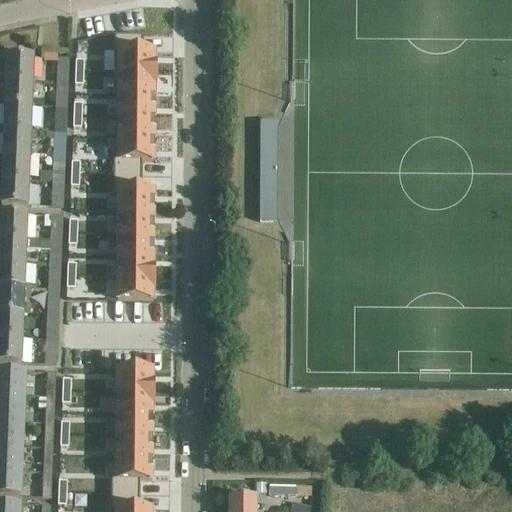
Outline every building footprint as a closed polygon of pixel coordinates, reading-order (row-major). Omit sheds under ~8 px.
[(143,38),(114,38),(114,76),(155,76),(156,64),(155,64),(155,54),(143,54),(143,38)] [(32,86),(32,81),(33,60),(7,59),(6,85),(32,86)] [(57,69),(57,87),(68,87),(69,62),(46,61),(45,68),(57,69)] [(76,64),(75,76),(84,76),(84,64),(76,64)] [(75,76),(75,88),(83,88),(84,76),(75,76)] [(155,76),(114,76),(114,98),(120,98),(155,98),(155,88),(155,76)] [(31,110),(32,86),(6,85),(5,109),(31,110)] [(68,87),(57,87),(55,111),(67,112),(68,87)] [(155,98),(120,98),(120,119),(154,119),(155,98)] [(74,107),(74,119),(82,119),(82,107),(74,107)] [(31,110),(5,109),(4,134),(30,135),(31,110)] [(55,111),(54,136),(66,137),(67,112),(55,111)] [(74,119),(73,131),(81,131),(82,119),(74,119)] [(154,119),(120,119),(120,141),(154,141),(154,119)] [(257,122),(257,225),(275,225),(274,122),(257,122)] [(37,135),(30,135),(4,134),(3,159),(29,160),(30,144),(36,145),(37,135)] [(66,137),(54,136),(53,161),(65,161),(66,137)] [(120,162),(114,162),(114,179),(142,179),(142,163),(154,163),(154,141),(120,141),(120,162)] [(3,159),(2,183),(28,184),(29,160),(3,159)] [(65,161),(53,161),(52,185),(64,186),(65,161)] [(72,165),(71,177),(79,178),(80,166),(72,165)] [(71,177),(71,190),(79,190),(79,178),(71,177)] [(142,179),(114,179),(114,196),(120,196),(119,217),(154,217),(154,196),(142,196),(142,179)] [(27,210),(28,184),(2,183),(1,209),(27,210)] [(64,186),(52,185),(51,210),(63,211),(64,186)] [(27,218),(21,217),(1,217),(0,237),(0,242),(26,243),(27,218)] [(154,217),(119,217),(119,239),(154,239),(154,217)] [(49,244),(61,245),(62,219),(50,219),(49,244)] [(69,224),(69,236),(77,236),(78,224),(69,224)] [(69,236),(68,248),(77,248),(77,236),(69,236)] [(154,239),(119,239),(119,260),(154,260),(154,239)] [(48,269),(59,269),(61,245),(49,244),(26,243),(0,242),(0,266),(25,268),(25,253),(49,254),(48,269)] [(154,260),(119,260),(119,282),(155,282),(155,270),(154,270),(154,260)] [(0,266),(0,291),(24,292),(25,268),(0,266)] [(68,267),(67,279),(75,280),(76,268),(68,267)] [(48,269),(47,293),(58,293),(59,269),(48,269)] [(67,279),(67,291),(75,292),(75,280),(67,279)] [(155,282),(119,282),(119,304),(154,305),(154,294),(155,294),(155,282)] [(31,293),(24,292),(0,291),(0,316),(23,317),(24,302),(31,303),(31,293)] [(46,317),(57,318),(58,293),(47,293),(46,317)] [(66,309),(67,328),(93,327),(92,308),(66,309)] [(0,340),(22,342),(23,317),(0,316),(0,340)] [(46,317),(45,343),(56,343),(57,318),(46,317)] [(67,338),(67,351),(94,350),(94,338),(67,338)] [(0,366),(15,367),(21,367),(22,342),(0,340),(0,366)] [(56,363),(56,343),(45,343),(44,362),(56,363)] [(152,373),(117,373),(117,395),(153,396),(153,384),(152,384),(152,373)] [(27,375),(14,375),(0,374),(0,399),(26,401),(27,375)] [(39,401),(55,402),(56,376),(47,376),(46,396),(39,396),(39,401)] [(63,383),(62,395),(71,395),(71,383),(63,383)] [(62,395),(62,407),(70,407),(71,395),(62,395)] [(153,396),(117,395),(117,417),(152,418),(152,408),(153,408),(153,396)] [(0,424),(25,426),(26,401),(0,399),(0,424)] [(45,426),(54,427),(55,402),(39,401),(39,412),(45,412),(45,426)] [(152,418),(117,417),(116,439),(152,439),(152,418)] [(0,449),(24,450),(25,426),(0,424),(0,449)] [(45,426),(44,451),(53,451),(54,427),(45,426)] [(61,426),(61,438),(69,438),(69,426),(61,426)] [(61,438),(60,450),(69,450),(69,438),(61,438)] [(152,439),(116,439),(116,461),(152,461),(152,439)] [(0,474),(23,475),(24,450),(0,449),(0,474)] [(43,460),(43,476),(52,476),(53,451),(44,451),(43,460)] [(116,480),(111,480),(111,497),(140,498),(140,483),(152,483),(152,461),(116,461),(116,480)] [(0,499),(9,500),(22,501),(23,475),(0,474),(0,499)] [(52,476),(43,476),(42,501),(51,502),(52,476)] [(59,484),(58,496),(67,497),(67,485),(59,484)] [(266,486),(256,486),(256,497),(266,497),(266,486)] [(304,491),(268,490),(268,499),(304,500),(304,491)] [(58,496),(58,508),(66,509),(67,497),(58,496)] [(140,498),(111,497),(111,511),(151,511),(140,511),(140,498)] [(229,511),(256,511),(257,501),(229,501),(229,511)]
